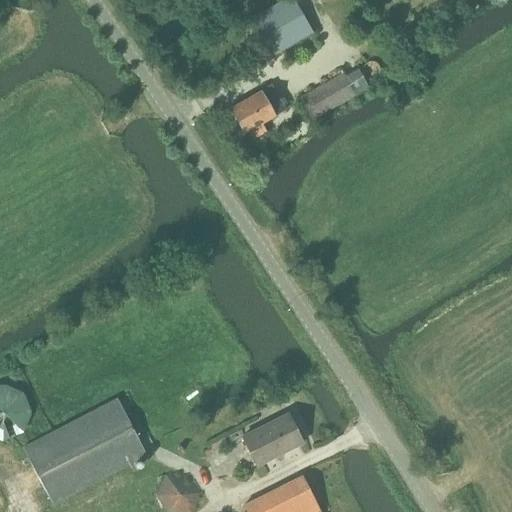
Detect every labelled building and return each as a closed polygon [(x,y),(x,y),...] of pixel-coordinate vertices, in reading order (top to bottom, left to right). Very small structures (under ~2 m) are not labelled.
[(286,0),(253,19),(275,56),(313,34),(293,0),(286,0)] [(342,75),(301,100),(313,121),(355,96),(342,75)] [(279,100),(271,87),(260,93),(231,109),(231,108),(230,108),(246,136),(246,135),(246,134),(248,132),(253,140),(266,132),(262,124),(274,117),(267,106),(279,100)] [(20,424),(20,423),(20,418),(18,414),(14,408),(8,403),(4,402),(0,401),(0,444),(5,444),(9,443),(13,439),(18,432),(20,424)] [(145,457),(116,401),(22,450),(51,506),(145,457)] [(287,416),(242,438),(257,467),(301,444),(287,416)] [(318,511),(302,477),(243,506),(246,511),(318,511)]
